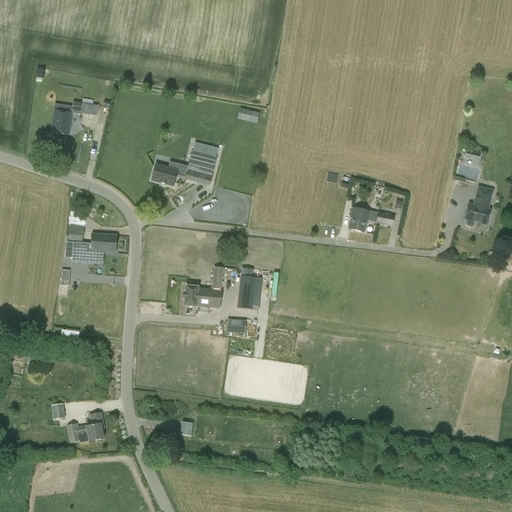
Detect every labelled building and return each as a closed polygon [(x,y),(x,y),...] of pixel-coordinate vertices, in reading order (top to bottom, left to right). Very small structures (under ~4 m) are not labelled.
[(69,136),(72,114),(97,117),(98,106),(73,102),(73,107),(54,105),(51,133),(69,136)] [(480,154),(467,150),(464,159),(478,162),(480,154)] [(155,164),(150,182),(174,188),(177,176),(185,178),(185,179),(210,186),(217,158),(192,151),(188,167),(170,162),(168,167),(155,164)] [(475,223),(486,226),(491,210),(489,209),(493,191),(478,186),(473,205),(468,203),(464,220),(465,221),(465,222),(465,225),(467,226),(471,228),(474,227),(475,225),(475,223)] [(364,233),(367,221),(392,227),(395,216),(378,212),(378,213),(370,211),(369,212),(352,208),(349,218),(351,218),(348,230),(364,233)] [(70,212),(68,225),(70,225),(68,240),(74,241),(72,257),(80,258),(86,219),(85,219),(85,214),(70,212)] [(92,235),(91,252),(115,254),(116,236),(92,235)] [(212,290),(197,288),(187,287),(186,294),(179,294),(178,304),(185,305),(185,306),(219,309),(223,268),(214,267),(212,290)] [(240,276),(237,309),(252,310),(252,306),(259,307),(262,279),(240,276)] [(246,321),(227,320),(226,333),(245,334),(246,321)] [(62,330),(62,338),(79,339),(80,331),(62,330)] [(65,419),(63,404),(51,406),(53,420),(65,419)] [(79,444),(89,442),(103,440),(101,427),(104,426),(101,414),(90,416),(92,426),(86,427),(86,426),(78,427),(77,424),(67,426),(70,444),(79,442),(79,444)] [(191,437),(193,424),(182,423),(180,435),(191,437)]
